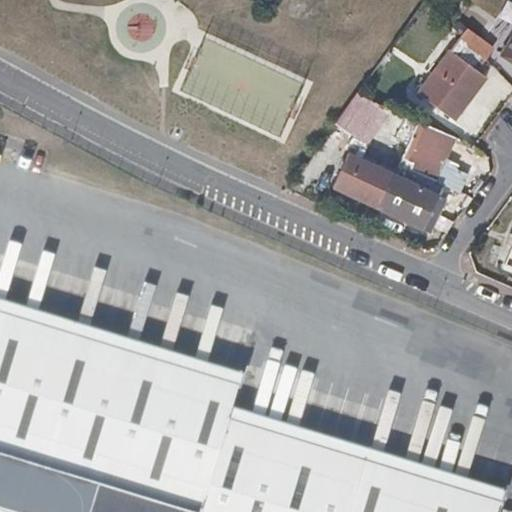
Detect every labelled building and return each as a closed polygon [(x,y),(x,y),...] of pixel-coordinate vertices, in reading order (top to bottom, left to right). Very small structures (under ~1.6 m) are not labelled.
[(459,38),(456,42),(485,61),(494,48),(466,28),(459,38)] [(511,36),(500,55),(511,62),(511,36)] [(485,61),(456,42),(418,91),(455,119),(485,78),(477,72),(485,61)] [(492,79),(460,125),(476,137),(511,84),(511,81),(487,64),(482,72),(492,79)] [(357,93),(334,124),(366,146),(391,110),(372,101),(372,100),(357,93)] [(415,128),(408,143),(400,160),(411,164),(409,169),(435,181),(455,137),(418,120),(415,128)] [(415,128),(405,123),(398,139),(408,143),(415,128)] [(364,149),(352,144),(332,186),(377,207),(378,206),(393,174),(360,158),(364,149)] [(438,194),(393,174),(378,206),(422,229),(430,212),(438,194)] [(448,198),(438,194),(430,212),(439,217),(448,198)] [(511,240),(503,264),(511,267),(511,240)] [(0,511),(496,511),(503,493),(235,411),(244,378),(0,302),(0,511)]
